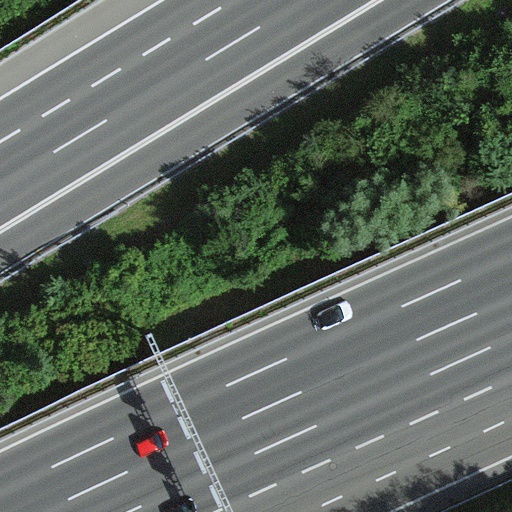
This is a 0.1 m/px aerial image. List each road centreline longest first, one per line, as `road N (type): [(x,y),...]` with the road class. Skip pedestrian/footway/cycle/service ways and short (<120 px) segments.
road 1 (motorway): [(419,0),(0,257)]
road 2 (motorway): [(71,511),(511,335)]
road 3 (motorway): [(306,0),(0,187)]
